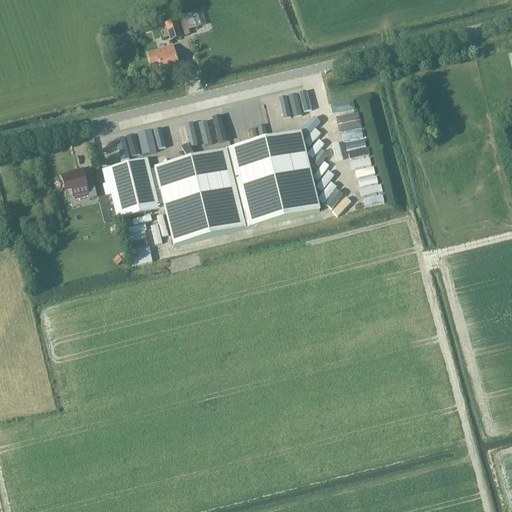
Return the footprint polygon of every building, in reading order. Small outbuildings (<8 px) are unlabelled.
[(183,16),(175,18),(176,21),(165,24),(166,30),(161,32),(163,39),(169,37),(170,41),(180,39),(180,37),(188,35),(187,30),(206,25),(202,10),(183,16)] [(136,36),(134,30),(128,32),(130,38),(136,36)] [(178,67),(172,46),(148,54),(151,67),(159,64),(161,72),(178,67)] [(272,138),(278,136),(272,109),(266,111),(272,138)] [(174,248),(245,230),(320,212),(300,133),(226,152),(154,170),(150,171),(147,161),(107,170),(107,171),(102,172),(105,186),(102,186),(105,198),(98,200),(100,209),(113,206),(116,221),(119,220),(159,210),(164,209),(174,248)] [(61,178),(65,193),(66,193),(67,195),(68,196),(70,197),(73,197),(87,194),(89,199),(96,198),(92,181),(85,183),(82,170),(74,172),(73,176),(61,178)] [(114,267),(121,262),(117,256),(109,262),(114,267)]
